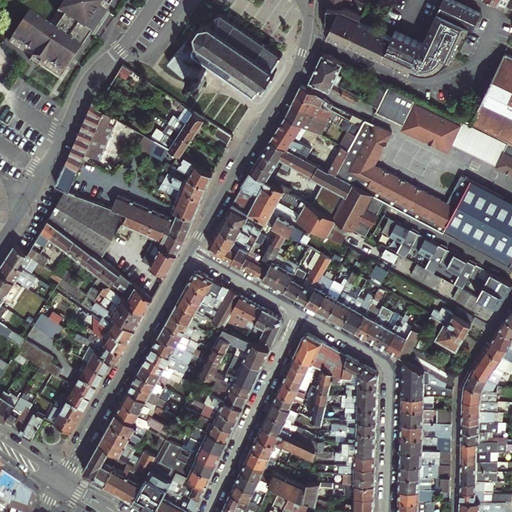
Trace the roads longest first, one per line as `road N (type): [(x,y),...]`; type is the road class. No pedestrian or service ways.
road 1 (tertiary): [(310,4),(294,71),(189,251)]
road 2 (tertiary): [(189,251),(63,477)]
road 3 (residential): [(386,511),(390,366),(299,314)]
road 4 (residential): [(27,200),(87,79),(156,0)]
road 5 (residential): [(450,511),(453,387),(511,288)]
road 6 (residential): [(299,314),(207,511)]
road 7 (residential): [(299,314),(189,251)]
